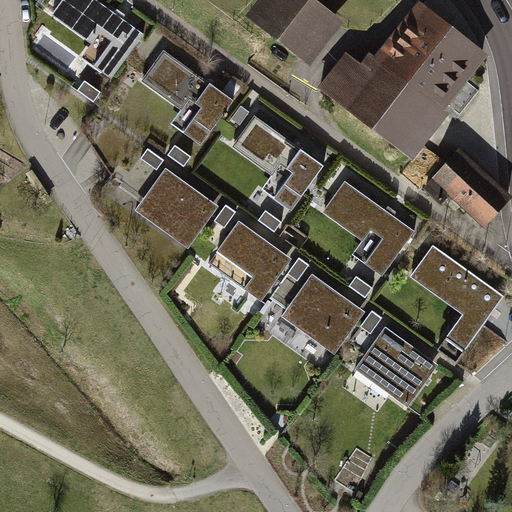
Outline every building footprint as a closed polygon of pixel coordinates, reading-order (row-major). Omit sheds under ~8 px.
[(89,0),(65,0),(51,18),(91,48),(100,36),(112,46),(78,92),(95,105),(143,41),(89,0)] [(345,28),(307,0),(268,0),(249,27),(311,73),(345,28)] [(491,61),(419,7),(372,70),(353,56),(320,100),(410,168),(491,61)] [(234,110),(164,58),(144,84),(194,121),(181,138),(201,153),(234,110)] [(323,176),(253,124),(234,150),(283,187),(270,205),(290,220),(323,176)] [(510,206),(459,157),(435,182),(486,230),(510,206)] [(219,214),(167,175),(136,216),(188,255),(219,214)] [(415,240),(345,187),(325,213),(375,250),(361,268),(382,283),(415,240)] [(292,266),(240,228),(209,270),(260,308),(292,266)] [(502,304),(432,251),(413,277),(462,314),(442,341),(463,356),(502,304)] [(365,318),(313,280),(285,318),(336,356),(365,318)] [(438,374),(383,333),(351,375),(406,416),(438,374)]
